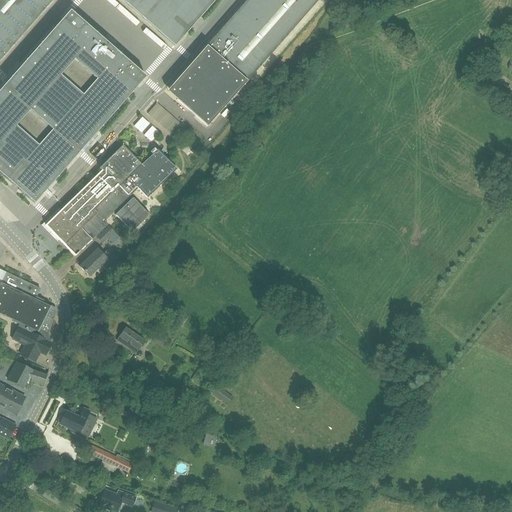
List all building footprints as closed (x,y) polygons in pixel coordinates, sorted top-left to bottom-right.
[(0,0),(0,59),(52,0),(0,0)] [(123,0),(174,44),(212,0),(123,0)] [(206,128),(317,0),(246,0),(167,92),(206,128)] [(144,76),(69,10),(0,88),(0,173),(33,203),(144,76)] [(489,65),(481,74),(491,82),(498,73),(489,65)] [(157,103),(147,114),(170,134),(179,123),(157,103)] [(101,170),(45,225),(64,245),(75,256),(92,239),(108,224),(105,221),(136,189),(146,200),(174,169),(156,151),(141,164),(122,145),(99,168),(101,170)] [(121,209),(118,212),(115,215),(132,232),(149,214),(132,198),(130,200),(121,209)] [(108,226),(96,238),(102,244),(114,232),(108,226)] [(102,254),(97,249),(79,266),(89,276),(105,260),(107,262),(114,255),(108,249),(102,254)] [(0,314),(19,324),(11,339),(24,345),(19,354),(34,362),(39,353),(45,355),(51,343),(48,334),(54,317),(56,310),(55,309),(54,308),(49,306),(36,298),(40,289),(5,272),(0,269),(0,314)] [(32,283),(41,288),(44,283),(35,278),(32,283)] [(163,325),(151,342),(160,347),(172,330),(163,325)] [(137,350),(144,341),(125,327),(116,340),(136,353),(138,350),(137,350)] [(46,374),(31,370),(17,362),(8,379),(23,387),(26,383),(28,384),(30,381),(43,385),(46,374)] [(23,396),(0,384),(0,406),(14,414),(23,396)] [(212,393),(227,404),(232,397),(216,386),(212,393)] [(100,414),(107,417),(112,408),(105,405),(100,414)] [(66,411),(60,424),(72,430),(71,432),(77,435),(85,419),(95,423),(99,416),(83,408),(78,417),(66,411)] [(0,435),(7,439),(15,425),(2,418),(0,421),(0,435)] [(202,444),(212,447),(215,437),(205,434),(202,444)] [(99,450),(91,446),(88,453),(96,457),(99,450)] [(99,450),(96,457),(118,467),(127,471),(130,465),(121,461),(99,450)] [(137,467),(132,476),(144,481),(148,473),(137,467)] [(122,497),(105,490),(103,493),(102,493),(98,505),(113,511),(117,500),(120,501),(122,497)]
